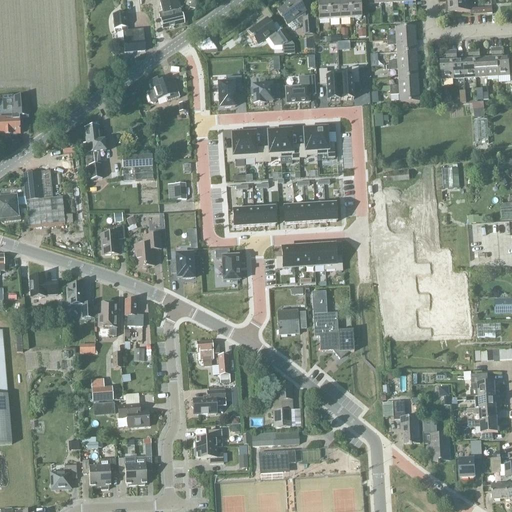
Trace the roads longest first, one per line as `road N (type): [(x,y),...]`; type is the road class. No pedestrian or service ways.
road 1 (residential): [(255,242),(357,229),(354,118),(345,112),(200,121)]
road 2 (tertiary): [(0,169),(241,0)]
road 3 (residential): [(168,504),(168,326),(177,304)]
road 4 (tertiary): [(177,304),(0,242)]
road 5 (tertiary): [(377,455),(374,440),(243,340)]
road 6 (residential): [(200,121),(207,237),(214,244),(255,242)]
